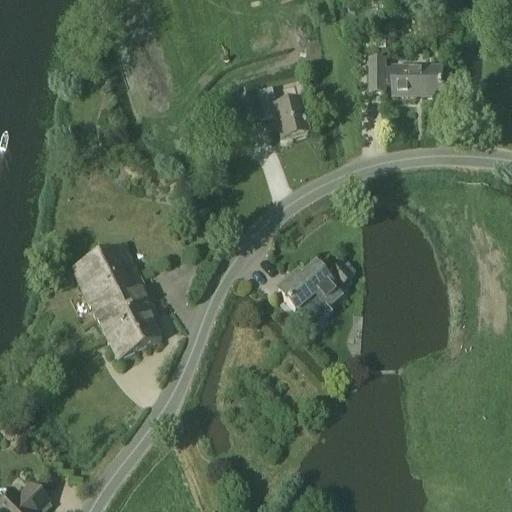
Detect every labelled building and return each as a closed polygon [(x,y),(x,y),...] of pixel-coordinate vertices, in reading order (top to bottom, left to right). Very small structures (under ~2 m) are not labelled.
[(393,72),(393,73),(387,73),(387,64),(369,64),(369,99),(387,99),(387,91),(392,91),(392,103),(443,103),(443,73),(393,72)] [(270,95),(258,98),(257,96),(241,101),(242,104),(230,107),(236,133),(264,126),(265,125),(274,123),(280,147),(308,140),(299,106),(274,112),(270,95)] [(131,318),(152,308),(124,248),(70,274),(86,309),(103,342),(135,327),(131,318)] [(352,282),(340,268),(328,278),(340,292),(352,282)] [(294,317),(314,301),(324,313),(339,301),(314,271),(300,283),(297,279),(276,296),(294,317)] [(157,317),(152,308),(131,318),(135,327),(103,342),(116,367),(161,346),(149,321),(157,317)] [(0,511),(44,511),(48,509),(29,490),(18,502),(12,497),(10,499),(5,494),(0,494),(0,511)]
